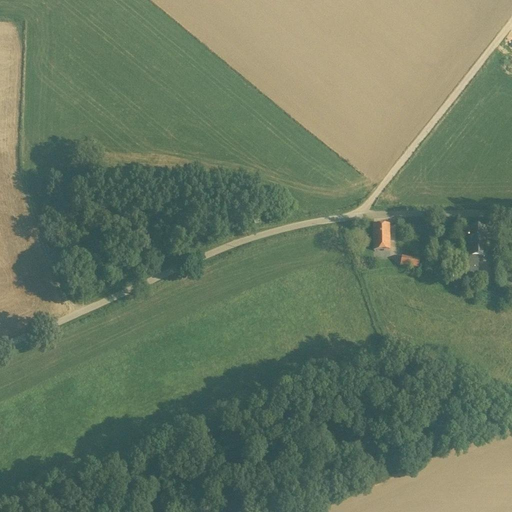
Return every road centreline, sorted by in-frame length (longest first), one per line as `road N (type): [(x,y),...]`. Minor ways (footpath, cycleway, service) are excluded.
road 1 (unclassified): [(0,349),(252,238),(304,224),(511,214)]
road 2 (track): [(359,216),(511,21)]
road 3 (track): [(30,184),(71,316)]
